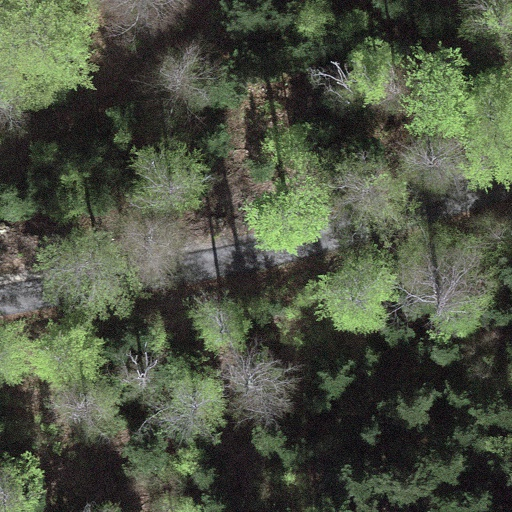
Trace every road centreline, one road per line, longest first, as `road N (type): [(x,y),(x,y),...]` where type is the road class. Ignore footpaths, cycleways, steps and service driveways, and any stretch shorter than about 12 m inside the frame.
road 1 (unclassified): [(0,310),(295,247),(511,177)]
road 2 (track): [(206,0),(0,166)]
